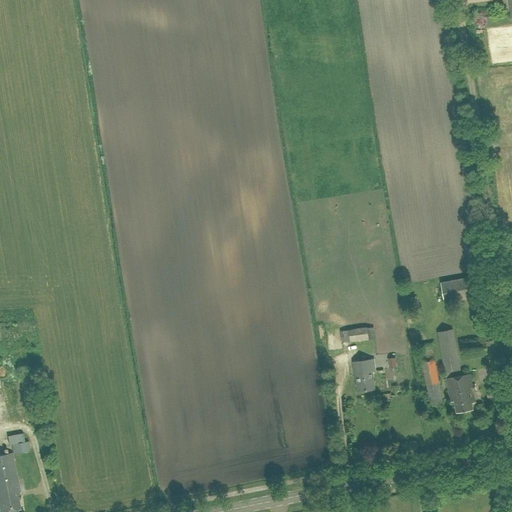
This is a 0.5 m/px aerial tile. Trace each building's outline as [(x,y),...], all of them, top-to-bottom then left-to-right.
[(445,302),(484,295),(481,276),(441,283),(445,302)] [(367,328),(367,327),(340,331),(342,343),(369,339),(375,338),(374,327),(367,328)] [(461,375),(460,369),(453,329),(437,332),(445,372),(446,378),(451,402),(454,401),(456,412),(473,409),(472,403),(476,402),(470,374),(461,375)] [(486,342),(485,337),(460,340),(463,357),(488,354),(496,353),(494,341),(486,342)] [(430,404),(443,402),(434,356),(421,359),(430,404)] [(375,390),(373,372),(376,372),(374,359),(353,362),(355,375),(358,392),(375,390)] [(0,377),(0,398),(11,396),(6,376),(0,377)] [(22,434),(7,436),(9,445),(11,444),(23,442),(22,434)] [(6,511),(20,509),(17,493),(20,492),(12,453),(0,454),(0,511),(6,511)]
